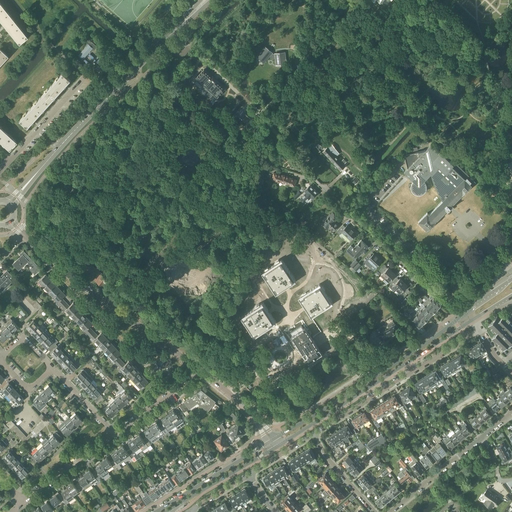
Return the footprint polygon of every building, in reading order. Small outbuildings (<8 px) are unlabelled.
[(5,9),(0,13),(0,20),(7,30),(16,23),(5,9)] [(27,36),(16,23),(7,30),(18,43),(27,36)] [(86,42),(94,49),(97,46),(89,39),(86,42)] [(78,55),(83,59),(93,48),(88,44),(78,55)] [(304,51),(308,54),(311,49),(307,46),(305,49),(303,48),(301,50),(303,52),(304,51)] [(275,53),(275,54),(273,54),(272,53),(273,53),(265,47),(256,57),(264,64),(270,57),(273,59),(275,59),(276,64),(287,63),(285,52),(275,53)] [(205,69),(197,79),(220,99),(228,89),(220,83),(221,82),(215,77),(214,78),(205,69)] [(62,73),(52,85),(60,92),(64,87),(65,87),(67,85),(66,85),(70,80),(62,73)] [(52,85),(41,96),(49,104),(53,99),(54,99),(56,97),(55,97),(60,92),(52,85)] [(49,104),(41,96),(30,108),(38,116),(42,111),(42,112),(45,109),(45,108),(49,104)] [(38,116),(30,108),(19,120),(27,127),(32,122),(32,123),(34,121),(34,120),(38,116)] [(248,110),(244,116),(250,122),(255,116),(248,110)] [(16,141),(4,130),(0,134),(0,141),(1,143),(3,145),(8,149),(16,141)] [(314,148),(318,152),(323,148),(319,143),(314,148)] [(422,193),(424,192),(426,189),(427,187),(427,185),(426,182),(424,180),(431,174),(432,180),(434,184),(435,187),(437,190),(442,201),(429,214),(427,213),(418,221),(427,230),(445,211),(446,212),(447,211),(453,205),(452,204),(462,194),(471,185),(472,186),(476,183),(455,162),(453,164),(431,143),(425,150),(404,155),(407,168),(404,172),(413,181),(411,183),(411,185),(411,187),(412,190),(413,192),(415,193),(418,194),(420,194),(422,193)] [(340,171),(346,166),(344,164),(346,162),(343,159),(341,160),(337,156),(340,153),(332,144),(323,152),(340,171)] [(282,175),(281,175),(273,173),(272,177),(270,177),(269,180),(280,183),(280,182),(282,175)] [(290,178),(290,177),(282,175),(281,175),(282,175),(280,182),(288,185),(295,187),(297,180),(290,178)] [(310,185),(304,191),(305,193),(308,195),(314,189),(310,185)] [(305,193),(300,198),(305,203),(311,198),(312,199),(318,193),(314,189),(308,195),(305,193)] [(292,196),(295,199),(300,193),(298,190),(292,196)] [(322,223),(327,229),(329,227),(333,231),(338,226),(334,221),(338,218),(332,212),(326,219),(325,218),(322,220),(323,222),(322,223)] [(345,227),(343,225),(336,231),(339,234),(340,234),(342,233),(350,240),(356,234),(347,225),(345,227)] [(351,245),(346,250),(353,257),(356,254),(358,256),(361,252),(362,253),(364,251),(365,249),(368,246),(364,242),(361,240),(354,248),(351,245)] [(21,256),(12,264),(18,270),(27,262),(32,268),(30,270),(32,272),(35,275),(41,269),(38,266),(23,250),(19,254),(21,256)] [(369,256),(363,262),(373,271),(374,271),(377,268),(376,267),(381,261),(379,258),(379,257),(376,254),(375,255),(374,254),(370,257),(369,256)] [(282,258),(262,271),(276,293),(286,287),(296,280),(284,260),(282,258)] [(351,270),(353,268),(358,262),(355,260),(350,265),(351,266),(349,268),(351,270)] [(99,274),(100,272),(94,266),(92,268),(86,262),(77,270),(84,277),(88,274),(86,273),(90,270),(96,275),(92,280),(101,287),(107,280),(99,274)] [(358,262),(353,268),(356,271),(362,266),(358,262)] [(385,267),(380,272),(382,274),(381,275),(385,279),(392,271),(388,268),(387,269),(385,267)] [(0,288),(2,291),(12,281),(15,279),(7,271),(3,274),(4,276),(2,278),(0,276),(0,288)] [(385,279),(383,281),(387,284),(388,283),(390,281),(391,283),(392,283),(394,280),(397,278),(395,276),(396,275),(392,271),(385,279)] [(43,286),(51,279),(46,274),(39,281),(43,286)] [(391,284),(389,286),(394,292),(396,290),(403,282),(401,280),(399,279),(398,280),(397,278),(394,280),(392,283),(391,283),(390,284),(391,284)] [(51,279),(43,286),(48,291),(55,284),(51,279)] [(403,282),(396,290),(400,294),(400,293),(402,295),(404,297),(410,291),(408,289),(409,288),(403,282)] [(320,283),(298,298),(305,308),(311,318),(330,306),(331,305),(333,304),(320,283)] [(55,284),(48,291),(53,296),(60,289),(55,284)] [(65,295),(60,289),(53,296),(58,301),(56,303),(58,305),(59,304),(61,306),(66,302),(62,298),(65,295)] [(431,295),(428,298),(427,298),(428,297),(425,295),(423,293),(422,295),(427,300),(437,309),(441,305),(440,304),(431,295)] [(437,309),(427,300),(422,304),(433,314),(437,309)] [(263,301),(241,315),(254,335),(276,321),(269,311),(263,301)] [(66,302),(61,306),(63,308),(62,309),(64,312),(66,310),(71,315),(78,308),(73,303),(69,306),(66,302)] [(433,314),(422,304),(419,307),(417,305),(416,306),(418,308),(428,318),(433,314)] [(83,313),(78,308),(71,315),(76,320),(83,313)] [(415,312),(414,312),(424,322),(428,318),(418,308),(415,312)] [(424,322),(414,312),(411,316),(409,315),(408,316),(407,315),(408,314),(405,311),(403,313),(411,322),(413,320),(420,327),(423,323),(424,323),(424,322)] [(83,313),(76,320),(80,325),(88,318),(83,313)] [(494,341),(503,350),(507,346),(508,347),(511,343),(511,323),(503,314),(499,319),(496,316),(487,326),(495,334),(493,336),(496,340),(494,341)] [(10,318),(5,323),(14,332),(19,327),(10,318)] [(92,323),(88,318),(80,325),(85,330),(83,332),(85,334),(86,333),(87,333),(85,335),(87,336),(88,335),(93,331),(89,327),(92,323)] [(31,332),(38,326),(33,320),(26,327),(31,332)] [(378,328),(380,330),(381,333),(382,333),(386,339),(399,332),(397,328),(398,328),(395,323),(394,323),(393,321),(387,324),(388,326),(385,327),(384,325),(378,328)] [(318,349),(311,338),(306,340),(305,338),(307,337),(305,334),(302,336),(297,328),(297,329),(293,322),(291,323),(281,330),(290,344),(294,342),(308,363),(313,359),(314,360),(317,358),(316,357),(322,354),(321,353),(322,352),(319,348),(318,349)] [(14,332),(5,323),(0,328),(1,330),(2,330),(8,337),(14,332)] [(43,331),(38,326),(31,332),(36,337),(43,331)] [(2,330),(1,330),(0,331),(0,338),(3,342),(8,337),(2,330)] [(43,331),(36,337),(41,343),(48,336),(43,331)] [(99,344),(106,337),(101,332),(98,336),(94,332),(89,336),(91,338),(90,339),(92,341),(94,339),(99,344)] [(48,336),(41,343),(46,348),(53,341),(48,336)] [(111,343),(106,337),(99,344),(104,349),(111,343)] [(475,345),(481,354),(483,357),(486,355),(489,359),(496,367),(493,369),(491,366),(489,367),(491,370),(493,374),(501,369),(490,358),(481,342),(475,345)] [(111,343),(104,349),(109,355),(116,348),(111,343)] [(481,354),(475,345),(470,348),(476,357),(481,354)] [(55,358),(62,351),(57,346),(50,352),(55,358)] [(116,348),(109,355),(107,356),(109,359),(110,358),(113,360),(111,362),(113,364),(114,363),(116,365),(121,360),(117,356),(121,353),(116,348)] [(476,357),(470,348),(465,351),(471,361),(476,357)] [(67,356),(62,351),(55,358),(60,363),(67,356)] [(68,356),(67,356),(60,363),(65,368),(74,359),(69,355),(68,356)] [(460,355),(455,358),(461,367),(464,365),(465,367),(467,366),(470,371),(473,370),(470,365),(469,366),(467,362),(465,363),(460,355)] [(461,367),(455,358),(450,361),(455,370),(457,372),(462,369),(461,367)] [(74,359),(65,368),(70,373),(76,367),(77,368),(81,365),(77,361),(76,362),(74,359)] [(121,360),(116,365),(118,367),(117,368),(119,370),(121,368),(126,373),(133,366),(128,361),(125,364),(121,360)] [(455,370),(450,361),(445,364),(451,373),(455,370)] [(451,373),(445,364),(440,367),(445,376),(451,373)] [(138,371),(133,366),(126,373),(131,378),(138,371)] [(81,371),(74,378),(79,383),(86,376),(88,374),(83,369),(81,371)] [(435,370),(430,373),(435,383),(440,379),(435,370)] [(143,376),(138,371),(131,378),(136,383),(143,376)] [(435,383),(430,373),(424,377),(430,386),(435,383)] [(86,376),(79,383),(84,388),(91,381),(93,379),(88,374),(86,376)] [(148,381),(143,376),(136,383),(141,388),(148,381)] [(430,386),(424,377),(420,380),(427,391),(431,388),(430,386)] [(91,381),(84,388),(89,393),(96,386),(97,386),(98,385),(93,379),(91,381)] [(427,391),(420,380),(414,383),(420,392),(421,394),(423,393),(427,391)] [(6,395),(13,388),(8,383),(1,390),(6,395)] [(48,385),(43,390),(50,397),(55,392),(48,385)] [(96,386),(89,393),(94,398),(101,391),(104,389),(102,387),(101,388),(98,385),(97,386),(96,386)] [(409,386),(404,389),(410,398),(411,400),(416,397),(409,386)] [(13,388),(6,395),(11,400),(18,393),(13,388)] [(119,394),(126,402),(131,397),(124,389),(119,394)] [(404,389),(399,393),(401,396),(399,397),(406,409),(409,408),(406,403),(411,400),(410,398),(404,389)] [(50,397),(43,390),(38,395),(44,402),(50,397)] [(214,403),(209,399),(210,397),(201,390),(179,406),(183,412),(190,421),(193,419),(187,410),(197,403),(208,411),(214,403)] [(23,398),(18,393),(11,400),(16,405),(20,401),(23,398)] [(506,393),(501,397),(506,403),(511,399),(506,393)] [(119,394),(114,399),(121,407),(126,402),(119,394)] [(44,402),(38,395),(32,400),(33,401),(31,402),(40,411),(46,404),(44,402)] [(389,399),(390,399),(395,407),(397,405),(399,408),(400,407),(404,413),(406,412),(403,406),(402,406),(400,403),(399,403),(395,396),(393,397),(393,396),(389,399)] [(501,397),(496,401),(501,407),(506,403),(501,397)] [(496,401),(493,398),(487,403),(490,406),(491,405),(496,411),(501,407),(496,401)] [(114,399),(109,403),(116,411),(121,407),(114,399)] [(395,407),(390,399),(389,400),(388,399),(385,401),(385,402),(391,412),(395,409),(394,407),(395,407)] [(391,412),(385,402),(384,403),(383,402),(380,404),(381,405),(386,414),(391,412)] [(116,411),(109,403),(103,408),(111,416),(116,411)] [(386,414),(381,405),(379,406),(379,405),(375,407),(376,408),(381,417),(384,416),(386,414)] [(480,413),(486,420),(491,416),(486,409),(486,408),(484,406),(482,408),(484,410),(480,413)] [(177,407),(167,414),(175,426),(176,426),(186,419),(177,407)] [(381,417),(376,408),(375,409),(374,408),(370,410),(373,414),(371,415),(374,420),(374,421),(377,427),(380,426),(375,419),(378,417),(379,419),(381,417)] [(364,425),(370,422),(364,412),(362,413),(362,412),(358,415),(363,423),(364,425)] [(75,413),(70,418),(76,425),(82,420),(75,413)] [(480,413),(475,417),(481,424),(486,420),(480,413)] [(175,426),(167,414),(161,418),(163,421),(159,423),(162,426),(166,432),(169,430),(175,426)] [(363,423),(358,415),(354,417),(355,418),(352,419),(353,420),(352,421),(354,425),(355,424),(358,428),(360,426),(360,425),(363,423)] [(68,416),(63,421),(71,430),(76,425),(70,418),(68,416)] [(481,424),(475,417),(473,420),(471,418),(469,420),(476,428),(481,424)] [(63,421),(58,426),(59,428),(66,435),(71,430),(63,421)] [(166,432),(162,426),(159,428),(155,422),(150,426),(155,435),(161,431),(164,434),(166,432)] [(460,430),(466,436),(471,432),(465,426),(467,425),(465,422),(461,425),(463,428),(460,430)] [(221,428),(218,423),(215,425),(221,433),(223,431),(221,428)] [(231,427),(239,438),(242,436),(242,434),(244,433),(237,423),(231,427)] [(40,430),(36,426),(32,429),(33,430),(31,433),(34,436),(40,430)] [(155,435),(150,426),(144,430),(148,436),(145,438),(150,444),(152,442),(150,439),(155,435)] [(342,428),(342,429),(348,438),(353,434),(347,426),(346,427),(345,426),(342,428)] [(239,438),(231,427),(229,429),(228,427),(225,429),(227,432),(233,441),(235,439),(236,439),(239,438)] [(466,436),(460,430),(458,427),(453,431),(455,434),(461,440),(466,436)] [(348,438),(342,429),(341,430),(340,429),(337,431),(337,432),(343,441),(348,438)] [(47,439),(54,447),(59,441),(62,438),(56,432),(53,435),(53,434),(47,439)] [(343,441),(337,432),(336,433),(335,432),(332,435),(338,444),(343,441)] [(139,434),(133,438),(140,447),(141,449),(147,445),(148,447),(150,445),(150,444),(145,438),(143,439),(139,434)] [(455,434),(450,438),(456,444),(461,440),(455,434)] [(213,441),(215,445),(217,443),(221,449),(228,444),(225,440),(226,439),(225,437),(224,438),(221,435),(215,439),(215,440),(213,441)] [(338,444),(332,435),(331,436),(330,436),(327,438),(331,444),(330,445),(331,446),(332,446),(333,447),(335,445),(337,447),(341,454),(338,456),(340,458),(346,452),(345,450),(342,452),(339,446),(337,444),(338,444)] [(440,440),(438,437),(438,438),(435,435),(433,437),(438,443),(434,446),(442,456),(446,452),(441,446),(438,443),(441,441),(440,440)] [(456,444),(450,438),(449,436),(446,438),(445,438),(442,440),(444,443),(445,442),(451,449),(456,444)] [(140,447),(133,438),(127,442),(131,448),(129,449),(134,456),(137,460),(140,457),(138,454),(137,455),(135,452),(137,451),(136,450),(140,447)] [(380,443),(377,438),(366,445),(367,445),(365,447),(368,450),(370,449),(371,451),(386,442),(385,440),(383,442),(380,443)] [(54,447),(47,439),(42,444),(49,452),(54,447)] [(511,455),(511,451),(509,446),(507,447),(503,441),(499,443),(500,445),(496,447),(499,453),(498,454),(501,458),(501,457),(504,462),(511,457),(511,456),(511,455)] [(42,444),(37,449),(44,457),(49,452),(42,444)] [(442,456),(434,446),(429,450),(426,445),(423,447),(425,449),(427,452),(430,450),(432,453),(437,460),(442,456)] [(123,446),(117,450),(123,459),(125,462),(127,460),(128,461),(134,456),(129,449),(126,451),(123,446)] [(44,457),(37,449),(32,454),(39,462),(44,457)] [(309,449),(304,452),(309,461),(311,463),(313,462),(313,463),(316,461),(314,457),(315,457),(314,455),(313,455),(309,449)] [(6,462),(13,456),(8,450),(1,457),(6,462)] [(123,459),(117,450),(111,454),(115,459),(113,461),(117,467),(119,469),(121,467),(118,463),(123,459)] [(209,450),(204,454),(209,460),(210,459),(212,460),(214,458),(214,457),(209,450)] [(304,452),(299,455),(304,464),(309,461),(304,452)] [(422,466),(417,460),(412,453),(409,455),(413,460),(409,463),(418,475),(423,470),(421,468),(422,466)] [(197,458),(202,465),(207,461),(202,454),(197,458)] [(299,455),(293,458),(299,468),(304,464),(299,455)] [(433,462),(427,455),(426,456),(425,455),(423,456),(420,459),(423,463),(426,468),(433,462)] [(18,461),(13,456),(6,462),(11,467),(18,461)] [(349,456),(342,462),(346,466),(354,459),(353,460),(349,456)] [(117,467),(113,461),(110,463),(106,457),(100,461),(101,463),(106,470),(112,466),(114,469),(117,467)] [(171,466),(176,462),(174,460),(172,457),(167,461),(171,466)] [(289,463),(288,463),(287,464),(292,471),(294,470),(294,471),(295,470),(295,471),(299,469),(298,468),(299,468),(293,458),(293,457),(290,459),(291,460),(288,462),(289,463)] [(202,465),(197,458),(192,462),(197,469),(202,465)] [(354,459),(346,466),(350,471),(358,464),(359,463),(355,459),(354,459)] [(398,476),(400,478),(398,479),(401,483),(406,479),(409,482),(413,480),(410,476),(408,473),(410,472),(405,467),(406,466),(401,459),(398,461),(404,468),(400,470),(401,471),(398,474),(398,476)] [(195,471),(195,470),(189,461),(189,460),(184,464),(184,463),(183,463),(190,473),(192,472),(194,472),(195,471)] [(23,466),(18,461),(11,467),(16,473),(23,466)] [(97,469),(94,471),(99,478),(102,476),(108,472),(106,470),(101,463),(96,467),(97,469)] [(179,468),(185,477),(190,473),(183,463),(179,467),(179,468)] [(358,464),(350,471),(355,476),(361,470),(363,468),(359,463),(358,464)] [(278,468),(284,477),(289,474),(284,465),(278,468)] [(28,471),(23,466),(16,473),(21,478),(28,471)] [(181,480),(185,477),(179,468),(174,471),(175,473),(176,473),(181,480)] [(278,468),(273,472),(279,480),(284,477),(278,468)] [(385,477),(387,475),(389,473),(385,468),(381,472),(385,477)] [(99,478),(94,471),(92,473),(89,469),(83,473),(84,475),(91,485),(97,481),(97,480),(99,479),(99,478)] [(279,480),(273,472),(268,475),(274,483),(279,480)] [(364,475),(357,480),(361,485),(364,483),(368,479),(368,480),(370,478),(368,475),(366,472),(364,474),(364,475)] [(176,473),(175,473),(170,477),(175,483),(177,484),(179,483),(179,481),(181,480),(176,473)] [(322,485),(330,477),(326,473),(318,480),(322,485)] [(80,481),(77,483),(81,490),(82,490),(85,488),(85,489),(91,485),(84,475),(78,480),(80,481)] [(164,492),(159,484),(157,482),(154,484),(150,477),(149,478),(148,475),(146,477),(148,480),(153,487),(159,495),(164,492)] [(274,483),(268,475),(263,478),(267,484),(266,484),(267,486),(268,486),(268,487),(270,490),(273,488),(273,487),(275,486),(274,483)] [(163,480),(169,488),(171,487),(172,488),(174,486),(174,485),(168,476),(165,478),(164,477),(162,478),(163,480)] [(330,477),(322,485),(326,489),(334,482),(330,477)] [(364,483),(361,485),(364,488),(366,490),(372,484),(375,482),(373,480),(372,480),(370,478),(368,480),(368,479),(364,483)] [(133,484),(147,504),(153,499),(147,491),(144,493),(138,485),(141,483),(139,480),(133,484)] [(161,482),(159,484),(164,492),(166,492),(167,491),(168,489),(169,488),(163,480),(161,481),(161,482)] [(313,480),(304,488),(309,494),(312,492),(308,488),(309,487),(310,487),(316,482),(313,480)] [(81,490),(77,483),(74,485),(72,482),(66,486),(67,488),(73,496),(79,491),(81,490)] [(338,486),(334,482),(326,489),(330,494),(338,486)] [(390,488),(395,495),(400,491),(395,484),(392,487),(392,486),(391,485),(388,487),(390,489),(390,488)] [(342,491),(338,486),(330,494),(333,498),(342,491)] [(153,487),(151,488),(150,487),(147,489),(154,499),(159,495),(153,487)] [(73,496),(67,488),(61,492),(62,493),(60,495),(63,500),(66,504),(69,502),(68,502),(74,497),(73,496)] [(242,491),(240,493),(245,502),(246,502),(251,499),(250,497),(251,496),(249,494),(250,493),(247,488),(245,489),(246,489),(245,489),(242,490),(242,491)] [(390,488),(390,489),(387,491),(387,490),(386,489),(384,491),(391,499),(395,495),(390,488)] [(487,489),(482,496),(489,501),(486,505),(491,508),(493,504),(496,506),(500,501),(497,499),(499,497),(494,494),(487,489)] [(342,491),(333,498),(338,502),(346,495),(342,491)] [(383,494),(381,496),(380,496),(386,503),(391,499),(384,491),(382,492),(383,494)] [(63,500),(60,495),(58,492),(54,494),(55,496),(50,499),(55,506),(63,500)] [(237,494),(235,496),(241,505),(245,502),(240,493),(239,492),(237,493),(237,494)] [(136,502),(140,508),(141,508),(142,508),(143,508),(143,506),(146,505),(139,495),(137,496),(139,499),(136,502)] [(241,505),(235,496),(234,495),(232,497),(230,499),(233,505),(231,506),(234,511),(237,511),(237,510),(235,508),(241,505)] [(380,496),(381,496),(380,495),(380,496),(379,495),(377,496),(378,498),(375,501),(381,507),(386,503),(380,496)] [(285,507),(292,501),(288,496),(281,503),(285,507)] [(123,509),(125,511),(133,511),(124,499),(122,500),(127,507),(123,509)] [(343,503),(341,505),(344,507),(346,505),(350,501),(348,499),(343,503)] [(293,500),(292,501),(285,507),(289,511),(296,505),(293,503),(294,502),(293,500)] [(140,508),(136,502),(133,504),(130,501),(129,502),(135,511),(138,510),(139,511),(140,510),(140,509),(140,508)] [(51,511),(53,511),(47,502),(41,506),(45,511),(43,511),(51,511)] [(100,507),(103,511),(110,506),(107,502),(100,507)] [(225,502),(220,505),(224,511),(227,511),(230,510),(225,502)]
